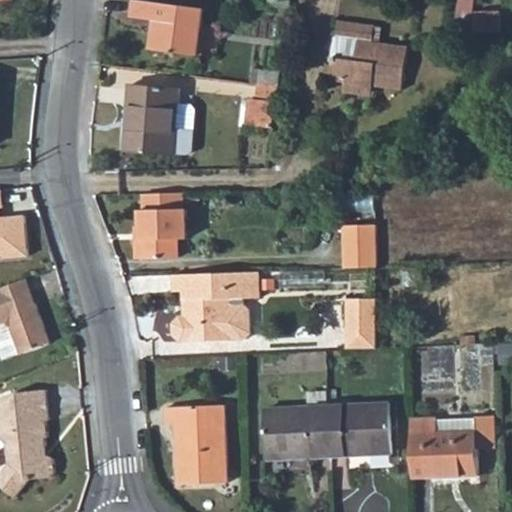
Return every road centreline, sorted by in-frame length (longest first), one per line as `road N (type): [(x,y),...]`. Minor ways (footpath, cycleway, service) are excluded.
road 1 (residential): [(126,511),(105,334),(60,177),(82,0)]
road 2 (unknown): [(60,177),(157,184),(284,177),(304,151),(323,10)]
